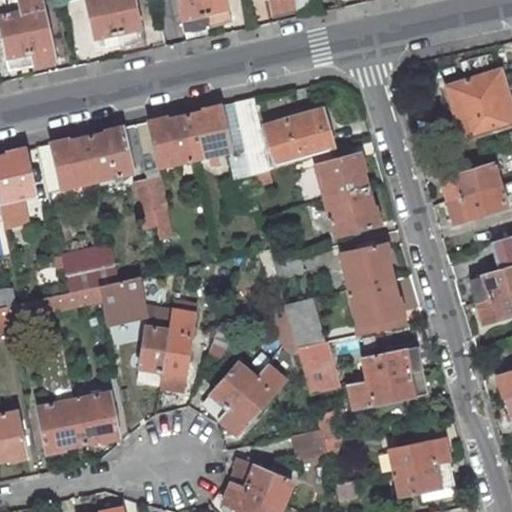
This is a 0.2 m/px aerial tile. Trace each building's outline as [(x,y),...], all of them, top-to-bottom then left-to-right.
[(16,69),(32,65),(16,0),(0,0),(0,31),(9,70),(16,68),(16,69)] [(41,0),(16,0),(32,65),(48,62),(48,61),(55,59),(41,0)] [(104,50),(120,46),(109,0),(63,0),(64,3),(76,0),(85,0),(97,50),(104,49),(104,50)] [(109,0),(120,46),(136,43),(135,42),(142,40),(133,0),(109,0)] [(192,30),(208,27),(201,0),(177,0),(184,31),(191,30),(192,30)] [(201,0),(208,27),(231,22),(225,0),(201,0)] [(269,0),(272,12),(279,10),(280,11),(296,7),(293,0),(269,0)] [(453,108),(463,142),(511,126),(511,87),(504,89),(499,71),(446,87),(453,108)] [(253,98),(234,102),(245,153),(249,174),(267,169),(268,169),(253,98)] [(234,102),(220,106),(230,151),(231,156),(245,153),(234,102)] [(204,112),(185,116),(194,159),(208,156),(210,164),(219,162),(218,154),(230,151),(220,106),(203,109),(204,112)] [(457,143),(463,142),(453,108),(447,110),(457,143)] [(328,151),(317,111),(264,126),(275,166),(328,151)] [(158,167),(194,159),(185,116),(166,120),(165,118),(148,121),(158,167)] [(148,121),(135,124),(145,170),(158,167),(148,121)] [(133,173),(145,170),(135,124),(123,127),(133,173)] [(106,131),(106,133),(87,137),(97,181),(133,173),(123,127),(106,131)] [(97,181),(87,137),(68,142),(68,139),(51,143),(61,189),(97,181)] [(51,143),(38,146),(48,192),(61,189),(51,143)] [(0,206),(4,227),(28,222),(22,197),(35,194),(25,149),(8,152),(9,155),(0,156),(0,206)] [(244,212),(258,208),(252,187),(249,174),(245,153),(231,156),(229,157),(244,212)] [(315,165),(325,201),(367,189),(362,170),(364,170),(360,153),(315,165)] [(446,202),(500,185),(493,163),(441,179),(443,186),(442,186),(446,202)] [(252,187),(271,181),(267,169),(249,174),(252,187)] [(160,178),(147,180),(157,227),(169,225),(165,209),(167,209),(160,178)] [(144,229),(157,227),(147,180),(135,183),(144,229)] [(500,185),(446,202),(451,217),(452,217),(454,224),(506,208),(500,185)] [(325,201),(334,237),(379,224),(375,207),(373,208),(367,189),(325,201)] [(169,225),(157,227),(160,240),(172,238),(169,225)] [(386,244),(341,254),(349,290),(392,280),(388,261),(390,260),(386,244)] [(110,245),(61,255),(69,293),(99,287),(118,282),(110,245)] [(471,286),(476,302),(511,290),(511,248),(493,254),(498,271),(470,279),(472,286),(471,286)] [(299,255),(273,261),(278,278),(304,272),(299,255)] [(145,316),(138,278),(118,282),(99,287),(102,300),(106,324),(145,316)] [(392,280),(349,290),(357,326),(361,325),(401,316),(403,315),(399,299),(397,299),(392,280)] [(69,293),(52,297),(54,309),(55,310),(102,300),(99,287),(69,293)] [(482,317),(484,323),(511,314),(511,290),(476,302),(481,317),(482,317)] [(0,307),(5,307),(15,305),(13,292),(0,294),(0,307)] [(15,305),(5,307),(10,328),(26,325),(24,316),(54,309),(52,297),(15,305)] [(310,299),(285,305),(293,334),(297,348),(322,342),(310,299)] [(285,305),(273,308),(280,335),(283,345),(293,334),(285,305)] [(0,341),(12,339),(10,328),(5,307),(0,307),(0,341)] [(144,383),(160,385),(171,310),(154,308),(151,328),(145,327),(137,381),(144,382),(144,383)] [(171,310),(160,385),(176,388),(176,386),(183,387),(194,313),(171,310)] [(403,325),(401,316),(361,325),(363,334),(403,325)] [(58,329),(37,333),(49,391),(70,387),(58,329)] [(297,348),(293,334),(283,345),(294,355),(299,354),(297,348)] [(263,355),(270,361),(283,345),(280,335),(263,355)] [(322,342),(297,348),(299,354),(310,393),(339,387),(327,342),(322,342)] [(362,359),(367,381),(422,370),(418,354),(417,354),(415,347),(362,359)] [(219,419),(256,378),(238,362),(203,403),(208,408),(207,409),(219,419)] [(425,386),(422,370),(367,381),(347,386),(353,408),(425,393),(424,387),(425,386)] [(501,382),(499,382),(504,398),(511,395),(511,371),(499,375),(501,382)] [(237,433),(273,393),(256,378),(219,419),(232,430),(232,429),(237,433)] [(109,392),(73,400),(82,443),(101,439),(101,442),(118,438),(109,392)] [(63,447),(82,443),(73,400),(37,407),(46,453),(63,449),(63,447)] [(320,430),(323,439),(338,436),(336,426),(346,423),(343,409),(316,415),(320,430)] [(16,412),(0,415),(0,460),(8,459),(9,461),(25,457),(16,412)] [(299,460),(327,454),(323,439),(320,430),(292,436),(299,460)] [(338,436),(323,439),(327,454),(327,455),(353,450),(349,434),(338,436)] [(444,438),(389,450),(394,473),(449,462),(444,438)] [(238,467),(232,482),(283,504),(292,482),(286,479),(289,471),(275,465),(272,473),(259,468),(261,463),(248,458),(246,463),(243,461),(240,467),(238,467)] [(449,462),(394,473),(399,496),(420,491),(451,485),(453,484),(449,462)] [(280,511),(283,504),(232,482),(223,502),(226,505),(241,511),(280,511)] [(356,498),(353,482),(335,485),(340,501),(356,498)] [(453,495),(451,485),(420,491),(422,501),(453,495)]
